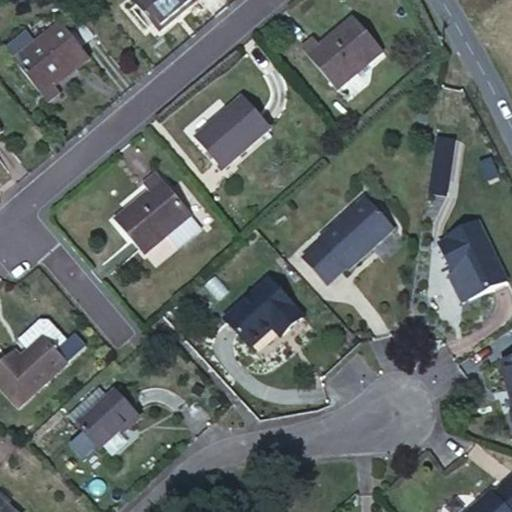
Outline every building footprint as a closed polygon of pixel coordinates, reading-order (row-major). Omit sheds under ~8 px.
[(142,0),(131,9),(154,36),(195,3),(198,0),(142,0)] [(315,45),(301,55),(336,99),(383,61),(355,24),(340,36),(344,42),(325,58),(315,45)] [(9,64),(46,109),(59,98),(48,86),(69,69),(75,77),(88,66),(55,26),(9,64)] [(241,107),(196,144),(223,177),(268,139),(241,107)] [(123,220),(109,231),(137,265),(185,225),(152,184),(140,195),(148,205),(125,223),(123,220)] [(368,208),(308,260),(333,289),(346,278),(350,282),(397,241),(368,208)] [(508,296),(479,232),(436,252),(451,286),(463,280),(477,310),(508,296)] [(456,319),(477,310),(463,280),(451,286),(442,289),(456,319)] [(271,290),(227,332),(250,356),(272,335),(286,350),(308,329),(271,290)] [(70,362),(83,347),(71,335),(57,350),(70,362)] [(0,366),(0,390),(17,411),(66,369),(43,341),(18,363),(12,356),(0,366)] [(113,365),(84,390),(93,399),(121,373),(113,365)] [(511,379),(503,382),(511,407),(511,379)] [(130,385),(87,420),(105,445),(131,424),(134,426),(149,411),(130,385)] [(491,493),(469,511),(511,511),(511,480),(511,479),(493,495),(491,493)] [(22,511),(0,487),(0,511),(22,511)]
